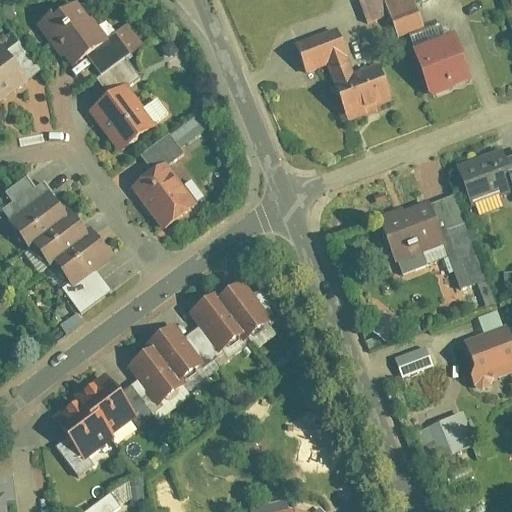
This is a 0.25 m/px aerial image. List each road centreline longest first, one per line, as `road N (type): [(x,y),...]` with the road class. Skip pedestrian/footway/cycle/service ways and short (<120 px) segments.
road 1 (residential): [(286,202),(416,511)]
road 2 (residential): [(286,202),(511,112)]
road 3 (residential): [(0,154),(85,158),(178,280)]
road 4 (residential): [(199,0),(286,202)]
road 5 (residential): [(18,397),(178,280)]
road 6 (residential): [(178,280),(286,202)]
